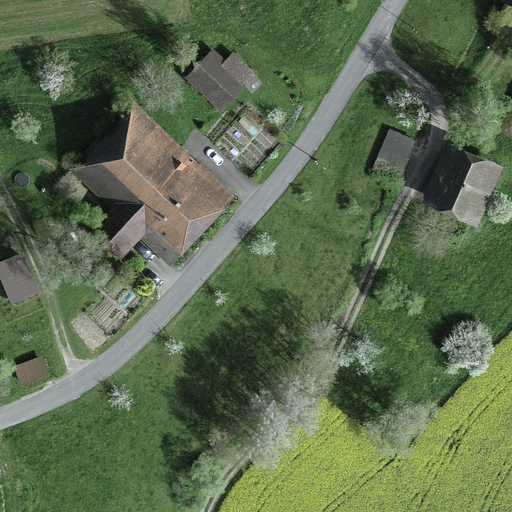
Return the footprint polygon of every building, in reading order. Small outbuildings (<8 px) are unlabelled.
[(226,69),(212,55),(190,77),(220,104),(251,72),(236,58),(226,69)] [(193,224),(226,189),(132,100),(102,134),(193,224)] [(511,133),(511,103),(500,127),(511,133)] [(414,139),(390,129),(373,168),(397,178),(414,139)] [(130,244),(139,234),(156,250),(162,244),(169,250),(193,224),(102,134),(71,167),(116,210),(94,234),(116,253),(127,242),(130,244)] [(491,170),(491,169),(452,152),(432,198),(472,215),(489,175),(493,177),(496,172),(491,170)] [(36,291),(20,254),(0,262),(0,269),(13,301),(36,291)] [(41,358),(17,367),(22,382),(46,373),(41,358)]
